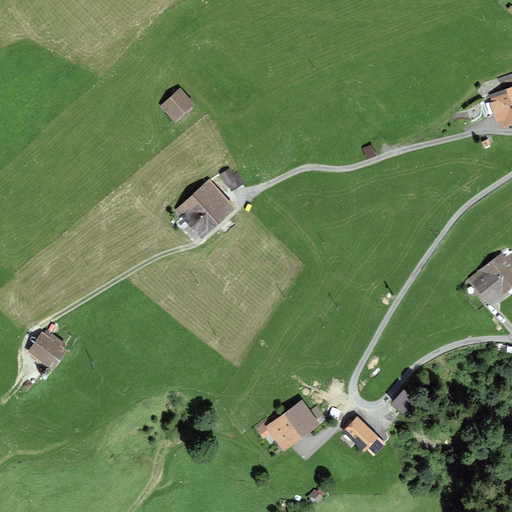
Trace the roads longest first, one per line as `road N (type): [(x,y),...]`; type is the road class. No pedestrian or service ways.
road 1 (unclassified): [(511,339),(435,352),(376,405),(359,402),(353,386),(380,329),(454,217),(511,174)]
road 2 (track): [(28,335),(177,251),(204,248),(251,202)]
